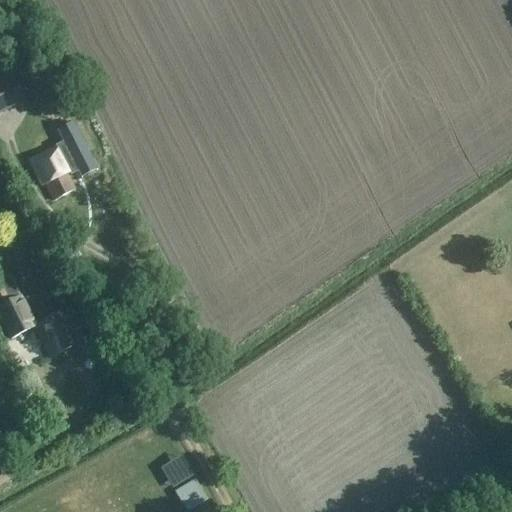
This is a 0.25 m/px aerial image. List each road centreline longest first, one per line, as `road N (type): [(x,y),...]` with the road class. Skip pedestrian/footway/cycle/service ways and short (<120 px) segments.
road 1 (unknown): [(178,424),(176,397),(105,269),(81,169)]
road 2 (track): [(0,477),(81,421),(94,387),(84,365),(55,371),(54,412)]
